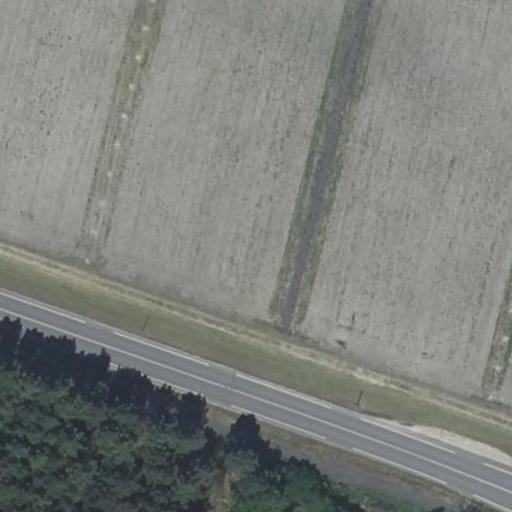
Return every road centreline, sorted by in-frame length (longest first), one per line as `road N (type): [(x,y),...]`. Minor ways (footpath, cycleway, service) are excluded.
road 1 (tertiary): [(0,308),(511,495)]
road 2 (track): [(0,244),(511,421)]
